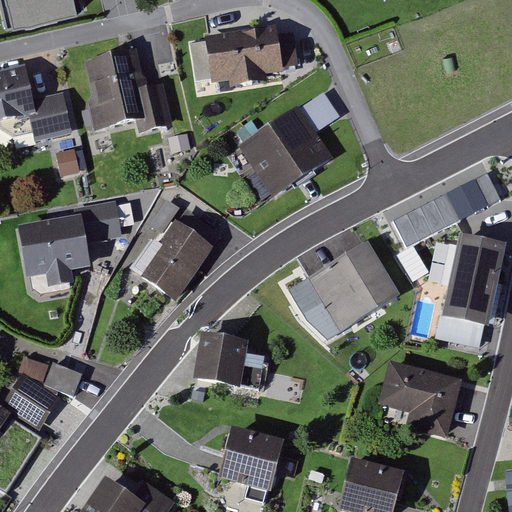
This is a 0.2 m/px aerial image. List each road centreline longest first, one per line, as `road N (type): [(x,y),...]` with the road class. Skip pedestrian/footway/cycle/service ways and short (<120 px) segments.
road 1 (residential): [(396,185),(286,245),(217,301),(46,511)]
road 2 (residential): [(221,0),(0,57)]
road 3 (residential): [(396,185),(333,31),(306,5),(288,0)]
road 4 (residential): [(473,511),(511,369)]
road 5 (residential): [(511,130),(396,185)]
